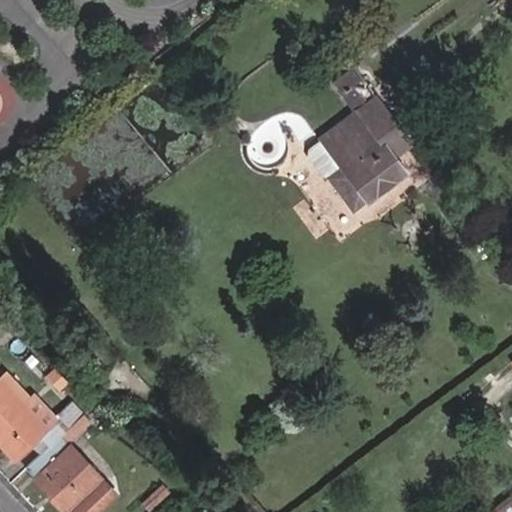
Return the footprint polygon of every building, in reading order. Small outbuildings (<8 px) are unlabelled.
[(357,81),(350,72),(334,84),(341,93),(348,89),(363,109),(357,114),(321,140),(343,169),(330,179),(353,211),(366,201),(367,202),(404,175),(392,158),(411,145),(361,79),(357,81)] [(363,109),(348,89),(341,93),(357,114),(363,109)] [(23,451),(46,430),(23,406),(0,380),(0,444),(14,460),(23,451)] [(23,451),(33,461),(83,415),(71,402),(54,418),(34,396),(23,406),(46,430),(23,451)] [(64,511),(72,511),(103,483),(68,445),(91,423),(83,415),(33,461),(24,469),(64,511)] [(72,511),(93,511),(113,494),(103,483),(72,511)] [(511,511),(511,501),(498,511),(511,511)]
